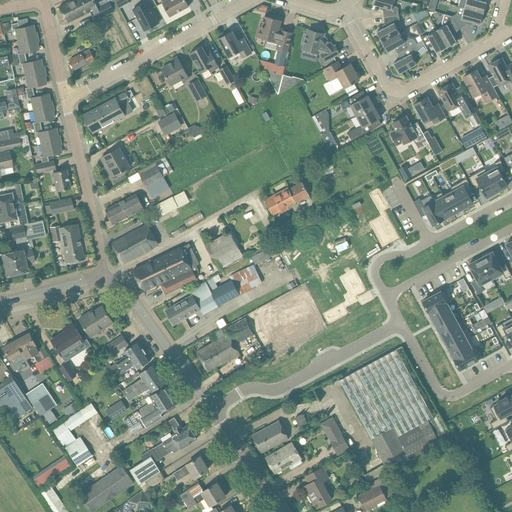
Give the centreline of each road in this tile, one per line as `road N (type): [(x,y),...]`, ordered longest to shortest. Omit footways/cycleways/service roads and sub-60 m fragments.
road 1 (residential): [(495,40),(402,92),(386,88),(344,9)]
road 2 (residential): [(211,410),(249,389),(285,386),(400,323)]
road 3 (residential): [(65,98),(249,0)]
road 4 (residential): [(511,197),(406,254),(382,258),(374,276),(386,295)]
road 5 (unclassified): [(103,278),(65,98)]
road 6 (secondary): [(211,410),(124,289),(103,278)]
road 7 (residential): [(400,323),(447,395),(511,364)]
road 8 (residential): [(386,295),(511,227)]
road 9 (secondary): [(283,511),(211,410)]
